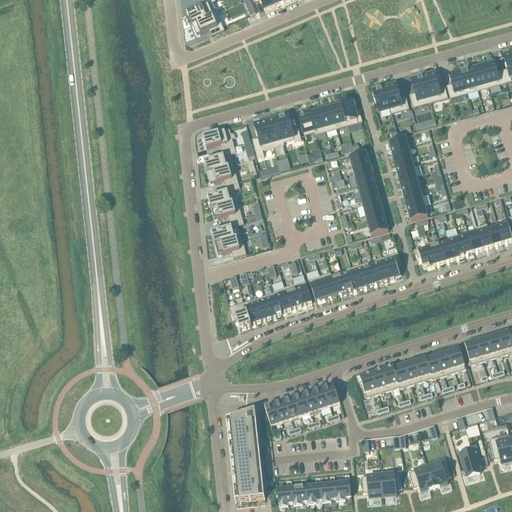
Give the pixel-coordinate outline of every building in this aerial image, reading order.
[(203,8),(187,15),(192,26),(217,16),(213,5),(216,4),(214,0),(203,0),(200,1),(203,8)] [(272,0),(252,0),(254,3),(260,0),(264,11),(275,7),(272,0)] [(217,16),(192,26),(197,38),(209,33),(211,38),(224,33),(217,16)] [(511,55),(504,58),(508,71),(502,73),(505,86),(511,84),(511,79),(511,78),(511,55)] [(505,86),(502,73),(496,74),(494,65),(488,67),(482,68),(488,90),(505,86)] [(488,90),(482,68),(472,71),(478,93),(488,90)] [(478,93),(472,71),(462,74),(468,96),(478,93)] [(453,86),(447,88),(450,101),(468,96),(462,74),(450,77),(453,86)] [(430,105),(448,100),(444,87),(438,89),(435,75),(423,79),(430,105)] [(430,105),(423,79),(412,82),(415,95),(409,97),(413,110),(430,105)] [(384,90),(390,111),(390,112),(391,116),(409,111),(406,98),(400,100),(396,86),(384,90)] [(384,90),(373,93),(379,115),(390,112),(390,111),(384,90)] [(347,128),(362,124),(359,112),(355,113),(352,103),(341,107),(347,128)] [(337,131),(347,128),(341,107),(331,109),(337,131)] [(326,134),(337,131),(331,109),(320,112),(326,134)] [(309,112),(298,115),(304,138),(315,135),(310,115),(309,112)] [(310,115),(315,135),(315,137),(326,134),(320,112),(310,115)] [(288,117),(277,120),(283,145),(284,144),(294,142),(295,144),(301,142),(298,129),(292,131),(288,117)] [(284,144),(283,145),(277,120),(266,123),(273,150),(284,147),(284,144)] [(258,140),(252,142),(258,160),(264,159),(263,153),(273,150),(266,123),(255,126),(258,140)] [(234,149),(229,131),(203,139),(206,151),(220,147),(222,152),(234,149)] [(406,139),(388,144),(391,154),(409,149),(406,139)] [(204,164),(207,175),(234,168),(231,157),(236,155),(234,149),(222,152),(223,158),(204,164)] [(411,159),(409,149),(391,154),(394,164),(411,159)] [(352,169),(369,164),(366,154),(349,159),(352,169)] [(397,174),(414,169),(411,159),(394,164),(397,174)] [(369,164),(352,169),(355,179),(372,174),(369,164)] [(238,185),(234,168),(207,175),(210,186),(224,183),(226,188),(238,185)] [(279,168),(259,174),(261,180),(280,174),(279,170),(279,168)] [(400,183),(417,179),(414,169),(397,174),(400,183)] [(355,179),(357,189),(375,184),(372,174),(355,179)] [(417,179),(400,183),(402,193),(420,189),(417,179)] [(360,198),(377,194),(375,184),(357,189),(360,198)] [(238,185),(226,188),(227,194),(208,199),(211,211),(237,203),(234,193),(240,191),(238,185)] [(422,198),(420,189),(402,193),(405,203),(422,198)] [(377,194),(360,198),(363,208),(380,203),(377,194)] [(422,198),(405,203),(408,213),(425,208),(422,198)] [(230,224),(242,220),(237,203),(211,211),(214,222),(228,218),(230,224)] [(363,208),(365,218),(383,213),(380,203),(363,208)] [(428,218),(425,208),(408,213),(411,223),(428,218)] [(368,228),(386,223),(383,213),(365,218),(368,228)] [(212,235),(215,246),(241,239),(238,228),(244,227),(242,220),(230,224),(231,229),(212,235)] [(388,233),(386,223),(368,228),(371,238),(388,233)] [(511,239),(508,225),(498,228),(503,245),(511,242),(511,239)] [(483,251),(493,248),(488,231),(487,226),(476,230),(478,234),(483,251)] [(488,231),(493,248),(503,245),(498,228),(488,231)] [(464,257),(473,254),(468,237),(469,237),(468,234),(458,237),(464,257)] [(469,237),(468,237),(473,254),(483,251),(478,234),(469,237)] [(458,237),(447,240),(448,242),(449,242),(454,262),(464,259),(464,257),(458,237)] [(232,254),(234,260),(246,256),(241,239),(215,246),(218,258),(232,254)] [(449,242),(448,242),(438,245),(439,247),(444,264),(454,262),(449,242)] [(439,247),(430,250),(435,267),(444,264),(439,247)] [(429,248),(415,252),(417,262),(420,261),(423,271),(435,267),(430,250),(429,248)] [(400,278),(397,268),(402,267),(398,255),(382,260),(389,282),(400,278)] [(379,285),(389,282),(382,260),(372,264),(379,285)] [(361,267),(368,289),(379,285),(372,264),(361,267)] [(298,275),(295,265),(289,267),(292,277),(298,275)] [(352,275),(353,275),(358,292),(368,289),(361,267),(351,270),(352,275)] [(267,270),(270,281),(277,279),(274,268),(267,270)] [(331,278),(337,297),(341,295),(342,297),(348,295),(342,278),(343,278),(341,274),(331,277),(331,278)] [(330,275),(320,279),(327,300),(337,297),(331,278),(331,277),(330,275)] [(352,275),(343,278),(342,278),(348,295),(358,292),(353,275),(352,275)] [(249,286),(247,276),(240,278),(243,288),(249,286)] [(230,280),(233,291),(239,289),(236,279),(230,280)] [(327,300),(320,279),(308,282),(315,304),(327,300)] [(295,287),(302,308),(312,305),(305,283),(295,287)] [(284,290),(291,312),(302,308),(295,287),(284,290)] [(281,315),(282,315),(291,312),(284,290),(274,294),(274,295),(275,295),(281,315)] [(264,298),(271,320),(282,317),(282,315),(281,315),(275,295),(274,295),(264,298)] [(271,320),(264,298),(254,302),(261,323),(271,320)] [(244,305),(251,327),(261,323),(254,302),(244,305)] [(252,328),(251,327),(244,305),(229,310),(234,323),(237,322),(240,332),(252,328)] [(505,358),(511,355),(511,342),(509,334),(510,334),(509,332),(498,336),(505,358)] [(487,339),(494,361),(505,358),(498,336),(487,339)] [(494,361),(487,339),(476,342),(483,364),(494,361)] [(483,364),(476,342),(465,346),(471,368),(483,364)] [(459,350),(448,353),(455,375),(466,372),(459,350)] [(444,379),(455,375),(448,353),(437,357),(444,379)] [(444,379),(437,357),(427,360),(426,360),(433,381),(432,381),(432,382),(436,381),(444,379)] [(426,360),(427,360),(426,359),(415,363),(422,384),(432,381),(433,381),(426,360)] [(415,363),(404,366),(411,388),(422,384),(415,363)] [(400,390),(399,390),(399,391),(411,388),(404,366),(394,369),(393,369),(400,390)] [(382,372),(389,393),(399,390),(400,390),(393,369),(394,369),(393,368),(382,372)] [(371,375),(378,397),(389,393),(382,372),(371,375)] [(371,375),(360,379),(367,400),(378,397),(371,375)] [(330,409),(340,405),(334,387),(324,390),(330,409)] [(324,390),(314,393),(320,412),(321,412),(321,414),(323,418),(332,415),(330,409),(324,390)] [(321,412),(320,412),(314,393),(304,397),(310,415),(311,418),(321,414),(321,412)] [(301,419),(310,415),(304,397),(295,400),(301,419)] [(301,419),(295,400),(285,403),(291,422),(301,419)] [(291,422),(285,403),(275,406),(281,425),(291,422)] [(271,428),(281,425),(275,406),(265,410),(271,428)] [(492,411),(487,412),(489,421),(490,424),(496,422),(495,420),(492,411)] [(227,422),(227,427),(231,426),(240,504),(261,502),(260,492),(261,492),(253,424),(257,424),(255,413),(241,418),(227,422)] [(462,419),(456,421),(460,433),(466,431),(465,429),(462,419)] [(434,428),(428,430),(431,439),(432,441),(438,440),(434,428)] [(509,437),(489,442),(494,462),(497,462),(501,461),(502,467),(511,464),(511,452),(510,442),(509,437)] [(478,452),(460,457),(465,472),(466,476),(467,480),(478,477),(480,476),(478,469),(481,468),(483,468),(478,452)] [(428,469),(434,491),(440,489),(447,487),(445,481),(448,480),(451,479),(446,463),(428,469)] [(415,473),(409,475),(414,491),(417,490),(420,489),(422,495),(429,493),(434,491),(428,469),(427,467),(414,471),(415,473)] [(400,475),(381,477),(383,500),(385,500),(396,499),(396,493),(399,492),(402,492),(400,475)] [(381,477),(361,479),(363,493),(363,496),(366,496),(369,495),(370,501),(381,500),(383,500),(381,477)] [(335,485),(337,501),(337,500),(345,499),(345,500),(351,500),(349,478),(345,478),(346,484),(335,485)] [(330,480),(331,486),(321,487),(322,503),(323,503),(323,501),(330,500),(330,502),(337,501),(335,485),(334,479),(330,480)] [(306,486),(308,504),(322,503),(321,487),(320,487),(320,481),(316,481),(317,487),(315,487),(314,485),(306,486)] [(302,503),(302,505),(308,504),(306,486),(306,482),(302,483),(302,489),(300,489),(300,487),(292,488),(294,505),(294,504),(302,503)] [(287,505),(287,506),(294,505),(292,488),(291,484),(288,484),(288,490),(277,491),(279,507),(280,507),(280,506),(287,505)]
